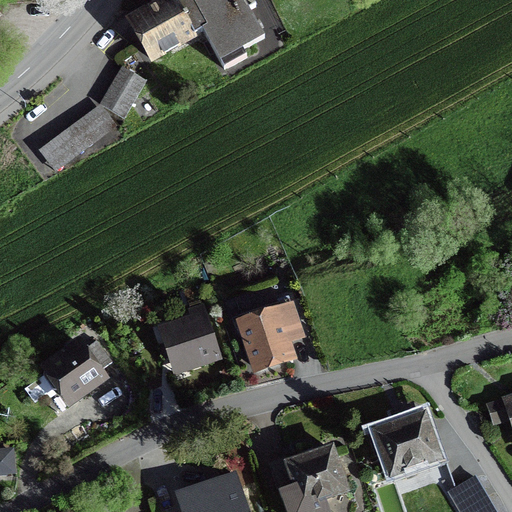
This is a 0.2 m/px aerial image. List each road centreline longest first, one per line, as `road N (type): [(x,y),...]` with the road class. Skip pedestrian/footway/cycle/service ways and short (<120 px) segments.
road 1 (residential): [(11,511),(191,420),(420,364)]
road 2 (residential): [(511,501),(420,364)]
road 3 (tertiary): [(0,93),(91,0)]
